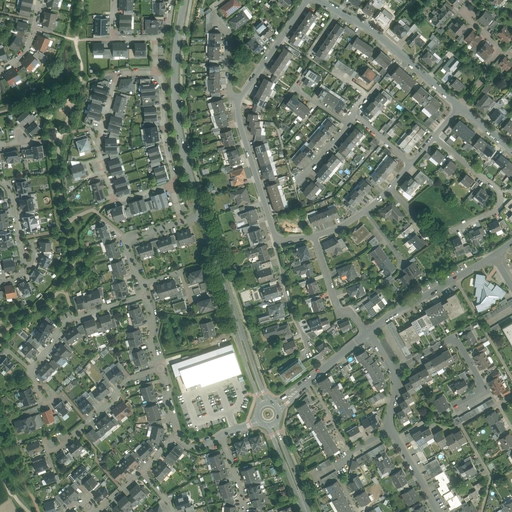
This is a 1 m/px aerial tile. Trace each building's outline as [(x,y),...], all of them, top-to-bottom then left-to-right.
[(230,0),(228,2),(228,3),(221,9),(226,16),(232,12),(231,11),(239,4),(236,0),(230,0)] [(369,0),(362,10),(370,16),(376,8),(375,8),(371,5),(374,2),(371,0),(369,0)] [(381,3),(380,2),(375,8),(376,8),(377,6),(380,8),(385,1),(383,0),(381,3)] [(386,0),(385,1),(380,8),(382,10),(385,7),(390,0),(386,0)] [(162,2),(156,2),(156,3),(156,13),(164,13),(164,10),(165,10),(165,6),(164,6),(164,2),(162,2)] [(453,8),(446,2),(444,5),(450,11),(451,11),(453,8)] [(444,5),(443,5),(440,9),(442,11),(439,14),(446,20),(449,16),(449,17),(451,15),(451,14),(453,12),(451,11),(450,11),(444,5)] [(382,13),(390,20),(393,17),(384,10),(382,13)] [(439,14),(434,10),(432,12),(434,15),(431,19),(433,21),(432,22),(431,23),(434,25),(435,24),(439,28),(441,26),(443,24),(442,24),(446,20),(439,14)] [(240,13),(230,21),(235,28),(240,24),(241,25),(249,19),(243,11),(240,13)] [(315,14),(310,11),(306,17),(312,22),(313,22),(317,17),(317,16),(315,14)] [(50,13),(45,12),(44,18),(54,21),(56,14),(50,13)] [(390,20),(382,13),(377,19),(385,26),(390,20)] [(487,13),(484,13),(478,19),(485,26),(487,24),(492,18),(493,18),(487,13)] [(312,22),(306,17),(302,23),(309,27),(312,22)] [(54,21),(44,18),(42,25),(43,25),(52,27),(53,27),(54,21)] [(492,18),(487,24),(490,27),(495,21),(492,18)] [(455,32),(463,23),(459,19),(454,24),(451,28),(455,32)] [(155,20),(147,20),(147,32),(158,32),(158,28),(157,28),(157,23),(159,23),(158,23),(158,20),(155,20)] [(495,21),(490,27),(493,30),(499,23),(496,20),(495,21)] [(28,24),(17,21),(17,22),(16,22),(15,25),(16,26),(15,30),(18,30),(18,31),(24,34),(25,32),(26,32),(28,24)] [(273,32),(267,26),(266,27),(262,22),(255,28),(260,33),(261,32),(264,34),(267,38),(267,37),(273,32)] [(408,31),(398,22),(393,29),(399,34),(398,35),(402,38),(408,31)] [(309,27),(302,23),(298,28),(305,33),(309,27)] [(332,31),(338,36),(339,36),(343,31),(345,28),(344,28),(337,23),(331,31),(332,31)] [(463,23),(455,32),(460,36),(462,34),(468,27),(463,23)] [(107,35),(107,25),(95,25),(95,35),(107,35)] [(345,25),(344,28),(345,28),(343,31),(350,36),(353,31),(345,25)] [(511,34),(504,27),(498,34),(506,42),(508,41),(509,41),(510,40),(510,39),(510,38),(511,35),(511,34)] [(305,33),(298,28),(294,34),(301,39),(305,33)] [(338,36),(332,31),(328,37),(335,41),(338,36)] [(466,38),(465,39),(465,40),(469,43),(477,35),(472,31),(466,38)] [(417,32),(415,34),(407,43),(411,46),(415,42),(420,47),(425,42),(419,37),(421,36),(417,32)] [(267,38),(264,34),(260,37),(265,43),(268,39),(267,37),(267,38)] [(301,39),(294,34),(290,40),(289,40),(291,41),(296,45),(297,44),(301,39)] [(477,35),(469,43),(473,47),(476,44),(481,39),(477,35)] [(49,40),(39,36),(37,41),(47,45),(49,40)] [(442,43),(435,36),(432,40),(436,43),(439,46),(442,43)] [(21,41),(16,37),(15,38),(9,46),(16,51),(22,42),(21,41)] [(335,41),(328,37),(324,42),(331,47),(335,41)] [(354,37),(346,49),(347,50),(351,49),(353,46),(352,45),(356,39),(354,37)] [(363,41),(357,37),(356,39),(352,45),(353,46),(358,49),(363,41)] [(262,47),(257,41),(254,44),(251,40),(246,44),(250,48),(251,47),(256,53),(262,47)] [(432,40),(427,45),(431,48),(436,43),(432,40)] [(47,45),(37,41),(34,47),(45,51),(47,45)] [(296,45),(291,41),(289,44),(298,50),(300,46),(297,44),(296,45)] [(368,44),(363,41),(358,49),(363,52),(368,44)] [(331,47),(324,42),(320,48),(327,53),(331,47)] [(103,44),(93,44),(93,54),(103,54),(103,49),(103,44)] [(146,44),(135,44),(135,49),(135,55),(146,55),(146,44)] [(374,48),(368,44),(363,52),(368,56),(369,56),(372,51),(374,48)] [(481,48),(477,52),(477,53),(481,56),(490,46),(487,44),(486,45),(485,44),(481,48)] [(427,45),(423,50),(425,55),(428,51),(431,48),(427,45)] [(11,53),(5,46),(3,48),(6,56),(9,55),(11,53)] [(479,46),(474,51),(473,53),(475,55),(477,53),(477,52),(481,48),(479,46)] [(481,56),(479,58),(482,61),(484,60),(485,59),(490,53),(492,51),(491,49),(492,48),(490,46),(481,56)] [(285,49),(285,48),(283,51),(281,54),(289,59),(292,54),(293,54),(292,53),(287,50),(285,49)] [(327,53),(320,48),(316,54),(317,55),(322,59),(323,59),(327,53)] [(450,59),(453,57),(456,53),(451,48),(445,55),(450,59)] [(372,51),(369,56),(368,56),(366,59),(369,60),(370,59),(372,57),(374,53),(372,51)] [(392,60),(381,51),(377,56),(375,59),(385,68),(392,60)] [(433,55),(428,51),(425,55),(422,58),(431,66),(435,61),(434,61),(436,58),(433,55)] [(490,53),(485,59),(484,60),(486,62),(492,55),(490,53)] [(38,62),(29,54),(26,59),(34,66),(38,62)] [(289,59),(281,54),(277,59),(285,64),(289,59)] [(322,59),(317,55),(313,60),(319,64),(322,59)] [(442,68),(447,72),(450,68),(454,71),(461,63),(457,60),(453,57),(450,59),(442,68)] [(507,59),(505,57),(502,60),(499,63),(499,64),(507,70),(511,64),(511,63),(509,61),(509,60),(507,58),(507,59)] [(34,66),(26,59),(22,63),(30,71),(34,66)] [(285,64),(277,59),(274,64),(282,70),(285,64)] [(282,70),(274,64),(270,70),(275,74),(278,76),(282,70)] [(403,70),(399,66),(391,75),(391,76),(395,79),(403,70)] [(29,74),(23,67),(20,69),(21,69),(25,74),(26,76),(29,74)] [(321,77),(307,68),(303,74),(307,78),(304,83),(309,87),(314,79),(318,82),(321,77)] [(377,74),(369,68),(361,76),(369,83),(377,74)] [(15,69),(9,72),(15,82),(20,79),(18,75),(15,69)] [(407,73),(403,70),(395,79),(399,83),(407,73)] [(15,82),(9,72),(4,75),(10,85),(15,82)] [(407,73),(399,83),(403,86),(411,77),(407,73)] [(413,79),(411,77),(403,86),(408,91),(412,86),(416,82),(413,79)] [(270,81),(265,78),(262,84),(270,89),(273,83),(270,81)] [(460,83),(456,79),(451,84),(459,91),(465,85),(461,82),(460,83)] [(132,80),(121,80),(118,90),(122,91),(133,90),(133,84),(132,80)] [(488,83),(481,91),(486,94),(493,87),(488,83)] [(105,94),(106,94),(108,87),(95,84),(93,91),(95,91),(105,94)] [(270,89),(262,84),(259,90),(267,94),(270,89)] [(417,91),(413,95),(420,101),(427,92),(421,87),(421,86),(417,91)] [(320,93),(318,97),(320,98),(324,100),(328,92),(323,89),(320,93)] [(267,94),(259,90),(256,96),(264,100),(267,94)] [(390,96),(384,90),(381,93),(387,99),(390,96)] [(103,100),(105,94),(95,91),(93,98),(103,100)] [(334,96),(328,92),(324,100),(323,100),(325,102),(326,101),(329,103),(334,96)] [(427,92),(420,101),(425,106),(433,97),(427,92)] [(381,93),(380,93),(376,98),(383,104),(387,99),(381,93)] [(486,94),(476,106),(484,113),(488,109),(486,107),(492,99),(486,94)] [(120,97),(117,96),(115,103),(124,105),(126,99),(126,98),(120,97)] [(264,100),(256,96),(253,102),(255,103),(261,106),(264,100)] [(301,102),(293,96),(289,101),(286,104),(286,105),(294,111),(301,102)] [(334,96),(329,103),(328,104),(331,106),(331,105),(334,107),(335,107),(339,100),(334,96)] [(425,106),(424,108),(432,114),(441,104),(433,97),(425,106)] [(383,104),(376,98),(371,103),(379,109),(383,104)] [(221,99),(213,102),(215,108),(223,106),(224,105),(223,103),(222,103),(221,99)] [(339,100),(335,107),(334,107),(334,108),(336,109),(337,109),(340,111),(339,111),(340,111),(342,108),(345,104),(339,100)] [(500,100),(494,107),(497,110),(498,110),(500,107),(504,104),(501,102),(502,102),(500,100)] [(306,106),(301,102),(294,111),(299,115),(306,106)] [(124,105),(115,103),(113,110),(116,111),(122,113),(122,112),(124,105)] [(379,109),(371,103),(367,107),(374,114),(379,109)] [(100,106),(91,104),(89,111),(99,113),(101,107),(100,106)] [(215,108),(211,109),(213,116),(215,115),(217,114),(224,112),(226,112),(225,109),(224,109),(223,106),(215,108)] [(306,106),(299,115),(303,118),(310,110),(306,106)] [(374,114),(367,107),(363,112),(364,114),(370,119),(374,114)] [(503,115),(501,118),(504,120),(506,118),(509,115),(500,107),(498,110),(504,116),(503,115)] [(26,110),(23,113),(23,112),(19,116),(20,116),(17,119),(22,124),(25,122),(27,121),(29,119),(28,119),(31,116),(30,115),(26,110)] [(89,111),(88,110),(86,117),(93,119),(99,120),(100,114),(99,113),(89,111)] [(497,110),(490,118),(497,124),(497,123),(501,118),(503,115),(504,116),(498,110),(497,110)] [(224,112),(217,114),(215,115),(217,121),(226,118),(226,119),(227,118),(226,115),(225,116),(224,112)] [(31,116),(28,119),(29,119),(27,121),(28,123),(35,117),(32,113),(30,115),(31,116)] [(370,119),(364,114),(361,117),(367,122),(370,119)] [(86,117),(85,116),(83,123),(92,125),(93,119),(86,117)] [(28,123),(30,125),(34,121),(37,119),(35,117),(28,123)] [(114,117),(111,117),(109,123),(119,126),(121,120),(121,119),(114,117)] [(217,121),(213,122),(215,128),(219,127),(220,127),(228,125),(228,122),(227,122),(226,119),(226,118),(217,121)] [(300,120),(292,129),(295,132),(303,123),(300,120)] [(467,126),(459,120),(452,129),(460,135),(467,126)] [(511,127),(511,122),(509,120),(503,127),(505,129),(506,128),(509,131),(511,127)] [(40,128),(34,121),(30,125),(26,129),(31,136),(32,135),(40,128)] [(332,123),(329,121),(325,126),(332,132),(331,132),(332,132),(334,130),(333,130),(336,126),(332,123)] [(119,126),(109,123),(107,130),(110,131),(118,133),(119,126)] [(289,127),(284,123),(281,128),(285,131),(289,127)] [(386,124),(381,129),(385,132),(390,127),(386,124)] [(421,127),(418,125),(413,130),(421,137),(426,132),(421,127)] [(152,127),(145,128),(146,135),(158,133),(157,126),(152,127)] [(332,132),(325,126),(321,131),(327,137),(328,137),(330,135),(329,135),(331,132),(332,132)] [(475,133),(467,126),(460,135),(468,142),(475,133)] [(363,135),(356,129),(355,130),(355,131),(353,134),(359,139),(363,135)] [(230,130),(221,133),(223,140),(232,137),(230,130)] [(421,137),(413,130),(409,136),(417,142),(421,137)] [(327,137),(321,131),(316,136),(323,142),(325,140),(325,139),(327,137)] [(158,133),(146,135),(147,142),(154,141),(159,140),(158,133)] [(359,139),(353,134),(352,133),(350,135),(351,136),(348,139),(355,144),(359,139)] [(409,136),(409,135),(405,140),(404,141),(412,147),(417,142),(409,136)] [(323,142),(316,136),(312,141),(316,144),(319,147),(321,145),(320,144),(323,142)] [(77,140),(75,141),(79,153),(84,151),(90,149),(91,149),(90,146),(88,141),(87,137),(86,138),(77,140)] [(232,137),(223,140),(225,146),(234,144),(232,137)] [(488,144),(480,137),(474,144),(475,145),(478,148),(482,151),(487,145),(488,144)] [(355,144),(348,139),(348,138),(346,141),(344,143),(344,144),(351,149),(355,144)] [(405,140),(404,140),(401,138),(396,143),(402,147),(404,149),(406,151),(408,152),(412,147),(404,141),(405,140)] [(449,138),(446,142),(450,146),(454,141),(449,138)] [(378,143),(373,139),(370,143),(375,147),(378,143)] [(351,149),(344,144),(344,143),(341,146),(341,147),(340,149),(339,149),(344,154),(347,156),(352,150),(351,149)] [(264,144),(255,146),(257,153),(266,151),(264,144)] [(487,145),(482,151),(485,153),(485,154),(488,157),(489,155),(491,156),(495,150),(493,149),(494,148),(491,146),(488,144),(487,145)] [(42,145),(31,147),(31,149),(25,150),(26,159),(33,158),(43,157),(42,145)] [(149,149),(148,149),(148,150),(150,156),(161,153),(159,146),(155,147),(149,149)] [(313,153),(307,147),(302,152),(309,158),(311,156),(313,153)] [(391,153),(385,148),(382,151),(388,156),(391,153)] [(236,149),(227,152),(229,159),(238,156),(236,149)] [(444,156),(437,150),(437,149),(431,156),(439,163),(445,156),(444,156)] [(13,152),(11,152),(6,152),(6,153),(6,156),(7,156),(7,158),(6,158),(6,162),(7,163),(11,162),(12,163),(15,163),(15,162),(20,161),(19,156),(18,156),(18,155),(18,154),(18,150),(13,150),(13,152)] [(266,151),(257,153),(259,160),(268,157),(266,151)] [(309,158),(302,152),(298,157),(304,162),(304,163),(305,163),(307,161),(306,160),(309,158)] [(338,152),(337,152),(335,155),(341,161),(342,161),(344,158),(342,156),(338,152)] [(161,153),(150,156),(152,163),(153,163),(159,161),(163,160),(161,153)] [(335,155),(334,155),(332,157),(333,157),(330,160),(337,166),(341,161),(335,155)] [(508,161),(501,155),(495,161),(495,162),(500,165),(499,166),(502,169),(508,161)] [(238,156),(229,159),(231,166),(240,163),(238,156)] [(268,157),(259,160),(261,166),(273,162),(271,156),(268,157)] [(304,162),(298,157),(293,162),(301,168),(303,166),(302,165),(304,163),(304,162)] [(398,163),(391,157),(386,163),(393,169),(395,167),(395,166),(398,163)] [(111,161),(108,162),(110,169),(120,165),(118,159),(111,161)] [(337,166),(330,160),(330,159),(328,162),(326,165),(333,171),(337,166)] [(444,168),(443,169),(447,171),(447,170),(451,173),(450,174),(451,175),(457,166),(450,160),(444,168)] [(511,164),(508,161),(502,169),(509,175),(510,176),(511,172),(511,164)] [(273,162),(261,166),(263,172),(272,169),(275,168),(273,162)] [(393,169),(386,163),(382,168),(389,174),(391,171),(393,169)] [(333,171),(326,165),(325,164),(324,167),(322,170),(328,176),(333,171)] [(72,167),(71,168),(72,173),(73,174),(74,177),(80,175),(85,174),(84,172),(83,170),(82,165),(80,165),(72,167)] [(120,165),(110,169),(112,175),(115,174),(122,172),(120,165)] [(155,168),(154,169),(156,175),(167,172),(165,165),(161,166),(155,168)] [(234,171),(231,172),(235,185),(244,183),(241,175),(245,174),(243,168),(234,171)] [(389,174),(382,168),(377,173),(385,179),(387,177),(386,176),(389,174)] [(272,169),(263,172),(265,178),(268,177),(274,175),(272,169)] [(328,176),(322,170),(321,169),(319,172),(320,172),(317,175),(317,174),(319,177),(324,181),(328,176)] [(428,177),(421,171),(413,179),(419,184),(421,186),(428,177)] [(167,172),(156,175),(158,182),(159,182),(165,180),(169,179),(167,172)] [(385,179),(377,173),(373,178),(378,183),(380,184),(382,181),(383,181),(385,179)] [(474,181),(466,174),(461,181),(468,188),(474,181)] [(509,175),(503,181),(507,184),(511,179),(509,177),(510,176),(509,175)] [(413,179),(410,176),(401,187),(410,194),(419,184),(413,179)] [(117,180),(114,181),(116,188),(126,185),(124,178),(117,180)] [(321,184),(318,180),(315,184),(320,188),(319,188),(322,190),(325,187),(321,184)] [(18,182),(16,182),(17,186),(17,187),(17,189),(17,190),(18,193),(21,193),(27,192),(27,188),(28,188),(28,184),(27,184),(26,181),(18,182)] [(370,185),(365,181),(360,186),(368,192),(370,190),(369,190),(372,186),(370,185)] [(100,183),(99,182),(92,184),(95,195),(94,195),(96,200),(104,198),(101,187),(103,187),(101,182),(100,183)] [(315,184),(313,182),(310,185),(309,185),(307,187),(315,193),(319,188),(320,188),(315,184)] [(271,185),(267,186),(268,188),(269,188),(270,192),(279,189),(277,183),(271,185)] [(126,185),(116,188),(118,194),(121,193),(128,191),(126,185)] [(368,192),(360,186),(356,191),(363,197),(365,194),(366,194),(368,192)] [(315,193),(307,187),(306,189),(303,193),(310,199),(315,193)] [(246,188),(230,193),(232,199),(238,197),(240,204),(250,201),(246,188)] [(484,190),(481,188),(478,192),(475,196),(483,203),(489,196),(484,191),(484,190)] [(279,189),(270,192),(269,192),(270,195),(271,194),(272,198),(280,196),(279,189)] [(474,190),(468,198),(471,200),(475,196),(478,192),(475,190),(474,190)] [(363,197),(356,191),(352,196),(359,202),(361,200),(360,200),(363,197)] [(165,192),(158,194),(162,207),(168,205),(169,205),(166,197),(165,192)] [(158,194),(152,196),(153,200),(155,208),(156,209),(162,207),(158,194)] [(280,196),(272,198),(271,198),(272,201),(273,200),(274,204),(282,202),(280,196)] [(359,202),(352,196),(347,201),(352,206),(354,207),(357,204),(359,202)] [(22,199),(22,200),(19,200),(21,208),(25,207),(26,210),(32,209),(33,209),(32,203),(33,202),(32,198),(31,198),(22,199)] [(143,199),(136,201),(139,211),(146,209),(144,202),(143,199)] [(136,201),(130,203),(131,206),(133,213),(139,211),(136,201)] [(282,202),(274,204),(273,204),(274,207),(275,207),(276,211),(279,210),(284,208),(282,202)] [(404,216),(392,203),(381,212),(385,218),(391,213),(396,218),(398,221),(404,216)] [(122,206),(112,209),(116,221),(126,218),(122,206)] [(335,207),(329,210),(332,219),(335,218),(335,217),(339,216),(335,207)] [(256,209),(246,212),(249,222),(259,219),(256,209)] [(329,210),(323,212),(326,221),(329,219),(330,220),(332,219),(329,210)] [(323,212),(317,215),(320,224),(323,223),(323,222),(326,221),(323,212)] [(317,215),(310,218),(311,219),(313,226),(317,224),(318,225),(320,224),(317,215)] [(24,224),(36,222),(36,219),(34,219),(34,216),(26,217),(22,218),(24,224)] [(498,221),(489,225),(491,230),(493,229),(494,232),(502,229),(498,221)] [(36,222),(24,224),(25,231),(34,229),(36,229),(35,225),(37,225),(36,222)] [(105,226),(104,225),(100,226),(100,227),(97,228),(99,238),(101,237),(109,235),(108,232),(108,231),(107,229),(106,226),(105,226)] [(405,230),(404,231),(408,235),(415,230),(411,225),(405,230)] [(370,233),(364,226),(356,232),(355,230),(354,230),(355,231),(351,235),(355,240),(356,239),(356,240),(357,239),(359,242),(362,239),(363,240),(367,236),(370,233)] [(260,228),(248,232),(247,227),(242,228),(244,234),(245,234),(247,234),(248,235),(251,234),(252,239),(253,242),(258,241),(264,239),(260,228)] [(479,230),(469,234),(468,234),(474,246),(479,244),(477,239),(482,237),(483,237),(479,229),(479,230)] [(190,230),(184,232),(187,243),(193,241),(192,236),(190,230)] [(184,232),(177,234),(179,239),(181,245),(187,243),(184,232)] [(420,240),(416,235),(406,243),(409,248),(414,244),(418,249),(426,242),(422,238),(420,240)] [(171,237),(165,239),(168,249),(174,247),(173,244),(171,237)] [(336,237),(323,243),(328,254),(334,250),(336,255),(343,252),(341,249),(338,242),(336,237)] [(379,242),(375,237),(369,242),(373,247),(379,242)] [(463,244),(461,238),(453,241),(457,249),(454,250),(456,255),(468,251),(466,246),(463,247),(462,244),(463,244)] [(12,239),(0,240),(0,241),(1,247),(9,246),(13,245),(12,239)] [(158,241),(160,248),(161,251),(168,249),(165,239),(158,241)] [(343,240),(338,242),(341,249),(346,246),(343,240)] [(45,241),(44,242),(40,242),(39,250),(44,250),(50,250),(50,245),(49,245),(49,243),(47,241),(45,241)] [(112,243),(105,245),(106,245),(107,251),(117,248),(115,242),(112,243)] [(151,243),(145,245),(148,255),(154,253),(153,250),(151,243)] [(139,247),(141,254),(142,257),(148,255),(145,245),(139,247)] [(258,247),(257,247),(258,248),(250,250),(250,251),(252,256),(260,253),(262,260),(270,258),(266,245),(258,247)] [(306,246),(298,249),(298,248),(296,248),(296,249),(293,250),(295,255),(299,253),(301,260),(299,260),(310,257),(306,246)] [(379,246),(375,249),(369,253),(378,264),(387,257),(379,246)] [(117,248),(107,251),(109,257),(112,256),(119,254),(117,248)] [(50,259),(43,256),(43,257),(42,256),(39,264),(47,267),(50,259)] [(396,268),(387,257),(378,264),(386,275),(390,273),(396,268)] [(13,261),(3,263),(4,271),(14,269),(13,261)] [(120,261),(112,264),(114,270),(124,267),(122,261),(120,261)] [(271,261),(261,264),(263,270),(269,268),(269,269),(273,267),(271,261)] [(301,266),(297,268),(299,273),(300,275),(307,272),(308,276),(314,274),(311,263),(301,266)] [(352,263),(337,270),(340,277),(346,275),(349,280),(357,276),(352,263)] [(413,263),(405,269),(408,273),(407,273),(411,278),(419,273),(413,263)] [(124,267),(114,270),(116,276),(124,274),(125,273),(124,267)] [(263,270),(258,272),(261,282),(259,282),(270,279),(273,278),(272,278),(269,269),(269,268),(263,270)] [(37,270),(35,269),(34,271),(33,270),(30,276),(33,278),(32,279),(37,282),(38,281),(39,282),(43,277),(42,276),(43,274),(40,273),(41,272),(38,270),(38,271),(37,270)] [(202,269),(191,272),(192,278),(191,279),(192,283),(205,279),(202,269)] [(391,275),(385,279),(387,282),(393,278),(390,273),(389,273),(391,275)] [(407,273),(400,278),(406,286),(413,281),(411,278),(407,273)] [(495,286),(490,283),(489,284),(484,281),(485,275),(476,274),(474,287),(476,287),(475,296),(477,296),(476,303),(478,303),(477,304),(476,305),(478,312),(486,309),(485,307),(491,305),(490,304),(496,302),(495,300),(500,298),(501,299),(506,292),(497,285),(495,286)] [(174,280),(166,283),(169,295),(176,293),(178,292),(177,288),(174,280)] [(316,280),(308,283),(310,287),(309,288),(311,293),(320,290),(316,280)] [(25,281),(23,282),(23,281),(20,283),(18,284),(19,286),(23,294),(31,290),(27,282),(26,283),(25,281)] [(117,283),(114,284),(116,290),(126,287),(124,281),(117,283)] [(166,283),(157,286),(159,291),(161,298),(169,295),(166,283)] [(361,283),(348,289),(351,296),(358,293),(360,296),(366,294),(361,283)] [(12,285),(4,286),(6,298),(16,296),(15,292),(14,292),(14,289),(13,289),(12,285)] [(271,287),(263,290),(266,299),(270,298),(270,297),(277,294),(275,286),(271,287)] [(126,287),(116,290),(118,296),(125,294),(128,293),(126,287)] [(99,290),(93,292),(96,304),(102,302),(101,296),(99,290)] [(159,291),(152,293),(155,301),(161,299),(161,298),(159,291)] [(375,291),(367,296),(369,299),(377,294),(375,291)] [(93,292),(86,294),(87,297),(90,305),(90,306),(96,304),(93,292)] [(377,294),(369,299),(370,300),(364,305),(370,313),(369,313),(372,316),(377,313),(375,311),(380,308),(381,308),(385,305),(381,299),(382,299),(381,299),(383,298),(381,295),(380,297),(378,294),(378,293),(377,294)] [(455,293),(447,298),(448,301),(442,304),(449,316),(451,319),(465,311),(455,293)] [(77,297),(79,305),(80,308),(87,307),(83,295),(77,297)] [(321,297),(313,300),(314,305),(313,305),(315,311),(325,307),(321,297)] [(211,298),(198,302),(199,305),(201,306),(202,311),(214,308),(211,298)] [(501,305),(494,309),(497,314),(511,305),(511,303),(510,300),(507,302),(501,305)] [(182,302),(173,304),(175,311),(187,307),(185,301),(182,302)] [(441,301),(425,310),(427,313),(433,325),(434,325),(449,316),(442,304),(441,301)] [(269,307),(268,307),(270,312),(274,311),(276,317),(285,314),(282,303),(276,305),(269,307)] [(138,308),(129,310),(131,317),(141,314),(139,307),(138,308)] [(494,309),(481,317),(484,322),(497,314),(494,309)] [(433,325),(427,313),(421,316),(428,327),(428,326),(428,327),(433,325)] [(53,321),(46,314),(43,321),(51,325),(53,321)] [(110,314),(105,316),(109,327),(113,326),(111,319),(110,314)] [(141,314),(131,317),(133,323),(142,320),(143,320),(141,314)] [(270,314),(258,318),(260,324),(286,316),(285,314),(276,317),(272,318),(272,317),(271,316),(271,317),(270,314)] [(511,315),(503,321),(506,326),(511,322),(511,315)] [(105,316),(100,317),(102,322),(104,329),(109,327),(105,316)] [(421,316),(416,319),(422,329),(422,330),(423,331),(424,333),(429,331),(428,329),(429,328),(428,327),(428,326),(428,327),(421,316)] [(319,318),(310,321),(313,331),(314,330),(318,336),(324,331),(322,328),(323,327),(321,322),(319,318)] [(96,323),(94,319),(90,320),(93,332),(98,331),(98,330),(96,323)] [(422,329),(416,319),(411,322),(412,324),(413,324),(418,333),(423,331),(422,330),(422,329)] [(43,321),(43,320),(39,327),(50,333),(53,326),(51,325),(43,321)] [(90,320),(85,322),(86,326),(89,333),(93,332),(90,320)] [(328,320),(321,322),(323,327),(322,328),(324,331),(326,329),(330,326),(328,320)] [(348,320),(339,324),(342,331),(349,328),(349,329),(352,327),(348,320)] [(212,321),(202,324),(205,336),(205,337),(208,336),(215,335),(212,321)] [(503,321),(488,330),(490,335),(502,328),(506,326),(503,321)] [(511,322),(506,326),(502,328),(511,343),(511,342),(511,322)] [(279,324),(264,329),(264,330),(266,329),(268,335),(283,330),(284,336),(285,336),(291,334),(288,324),(279,327),(279,324)] [(330,326),(326,329),(328,332),(333,328),(335,326),(334,324),(330,326)] [(412,324),(406,328),(414,342),(420,338),(418,333),(413,324),(412,324)] [(83,325),(79,326),(79,327),(77,328),(82,335),(83,334),(85,333),(84,327),(83,325)] [(37,332),(46,337),(47,338),(50,333),(39,327),(37,332)] [(76,327),(71,331),(77,339),(82,336),(82,335),(77,328),(76,327)] [(414,342),(406,328),(399,332),(400,335),(402,338),(403,340),(405,343),(406,346),(407,346),(414,342)] [(129,332),(128,333),(130,339),(130,340),(140,336),(140,337),(141,336),(139,329),(138,330),(129,332)] [(313,331),(306,333),(312,340),(318,336),(314,330),(313,331)] [(77,339),(71,331),(65,335),(66,336),(71,343),(77,339)] [(466,333),(463,335),(465,339),(464,339),(466,342),(468,345),(476,340),(470,331),(466,333)] [(46,337),(37,332),(34,336),(38,338),(37,339),(41,341),(40,342),(44,344),(45,341),(46,337)] [(71,343),(66,336),(65,336),(62,339),(66,343),(68,345),(70,343),(71,343)] [(140,336),(130,340),(130,339),(129,340),(131,346),(138,344),(142,343),(140,337),(140,336)] [(40,345),(33,339),(30,343),(36,349),(40,345)] [(295,340),(291,342),(288,343),(288,342),(284,344),(284,345),(286,351),(291,349),(292,352),(298,350),(295,340)] [(331,349),(325,341),(317,348),(321,353),(322,354),(325,352),(326,353),(331,349)] [(30,343),(29,343),(22,351),(30,357),(33,354),(34,354),(36,352),(35,351),(37,350),(36,349),(30,343)] [(68,345),(66,343),(64,346),(70,352),(72,350),(68,345)] [(64,346),(62,344),(57,349),(58,351),(58,350),(67,360),(66,359),(71,353),(70,352),(64,346)] [(232,345),(172,365),(176,376),(181,374),(186,387),(200,382),(202,386),(241,373),(234,352),(232,345)] [(67,360),(58,350),(58,351),(53,356),(55,358),(61,365),(62,365),(67,360)] [(140,351),(133,353),(135,359),(144,356),(142,350),(140,351)] [(448,350),(443,354),(448,363),(454,360),(452,356),(448,350)] [(365,351),(356,356),(359,362),(361,361),(369,356),(365,351)] [(480,354),(474,357),(478,363),(487,358),(483,352),(480,354)] [(321,353),(314,357),(317,362),(324,358),(322,354),(321,353)] [(443,354),(437,357),(443,368),(449,364),(448,363),(443,354)] [(369,356),(361,361),(364,367),(366,366),(374,362),(370,355),(369,356)] [(144,356),(135,359),(137,365),(139,364),(146,362),(144,356)] [(14,364),(7,357),(4,360),(0,364),(0,365),(7,372),(14,364)] [(314,357),(308,360),(311,365),(317,362),(314,357)] [(437,357),(430,361),(436,370),(436,371),(443,368),(437,357)] [(487,358),(478,363),(481,369),(487,366),(490,364),(493,362),(491,358),(489,357),(487,358)] [(61,365),(55,358),(52,361),(59,367),(61,365)] [(299,359),(280,373),(287,382),(306,368),(302,363),(299,359)] [(58,366),(52,360),(49,363),(55,370),(58,366)] [(308,360),(302,363),(306,368),(311,365),(308,360)] [(374,362),(366,366),(369,372),(378,366),(375,361),(374,362)] [(430,361),(424,364),(426,368),(430,374),(436,370),(430,361)] [(49,363),(48,362),(43,367),(50,374),(55,370),(49,363)] [(125,369),(119,362),(115,365),(117,366),(121,371),(125,369)] [(493,362),(490,364),(487,366),(489,370),(496,367),(493,362)] [(121,371),(117,366),(112,370),(119,379),(124,375),(121,371)] [(276,366),(271,369),(274,374),(279,371),(276,366)] [(378,366),(369,372),(373,377),(382,372),(378,366)] [(50,374),(43,367),(38,371),(39,372),(46,379),(50,374)] [(430,374),(426,368),(420,371),(426,380),(427,382),(426,381),(432,378),(432,379),(433,379),(430,374)] [(119,379),(112,370),(107,374),(111,380),(114,383),(119,379)] [(420,371),(415,375),(420,384),(426,380),(420,371)] [(46,379),(39,372),(36,375),(43,381),(46,379)] [(107,374),(106,372),(102,375),(106,379),(108,382),(111,380),(107,374)] [(382,372),(373,377),(376,383),(383,379),(385,378),(382,372)] [(464,372),(458,375),(462,381),(465,380),(468,379),(464,372)] [(420,384),(415,375),(409,378),(411,381),(414,387),(420,384)] [(327,377),(318,382),(321,387),(331,382),(329,379),(328,379),(327,377)] [(494,379),(489,382),(492,388),(501,383),(498,377),(494,379)] [(106,379),(102,382),(103,383),(108,389),(111,386),(108,382),(106,379)] [(376,383),(374,384),(378,390),(379,390),(381,392),(383,391),(384,390),(383,388),(387,385),(383,379),(376,383)] [(460,381),(454,384),(455,386),(451,388),(453,391),(456,390),(459,395),(469,389),(466,383),(465,380),(462,381),(461,382),(460,381)] [(411,381),(405,385),(408,391),(410,394),(416,390),(414,387),(411,381)] [(331,382),(321,387),(324,392),(328,390),(333,387),(332,385),(331,382)] [(103,383),(98,388),(105,396),(106,395),(106,394),(110,391),(108,389),(103,383)] [(501,383),(492,388),(496,394),(501,391),(505,389),(501,383)] [(333,387),(328,390),(328,391),(330,395),(339,390),(338,387),(339,387),(337,384),(333,387)] [(144,387),(141,388),(143,394),(153,391),(151,385),(144,387)] [(508,387),(505,389),(501,391),(504,395),(510,392),(508,387)] [(21,399),(33,395),(30,388),(24,390),(19,392),(21,396),(20,397),(21,399)] [(105,396),(98,388),(93,392),(92,392),(96,396),(99,400),(100,400),(102,399),(102,398),(105,396)] [(339,390),(330,395),(332,398),(333,400),(343,394),(341,391),(341,392),(339,390)] [(153,391),(143,394),(145,400),(148,400),(155,397),(153,391)] [(408,391),(402,394),(406,400),(407,403),(413,400),(410,394),(408,391)] [(343,394),(333,400),(334,401),(336,404),(345,399),(344,397),(345,397),(343,394)] [(33,395),(21,399),(22,401),(23,401),(24,405),(30,403),(35,401),(33,395)] [(93,399),(90,396),(86,399),(92,406),(96,403),(93,399)] [(307,396),(301,402),(302,405),(306,402),(307,404),(308,403),(309,404),(311,403),(310,400),(307,396)] [(442,396),(433,401),(440,412),(449,407),(442,396)] [(85,398),(78,404),(85,413),(88,410),(89,411),(91,409),(91,408),(93,407),(92,406),(86,399),(85,398)] [(345,399),(336,404),(338,408),(339,409),(348,403),(347,401),(346,401),(345,399)] [(406,400),(400,404),(403,410),(405,413),(411,409),(407,403),(406,400)] [(65,404),(62,401),(61,401),(56,405),(56,406),(55,406),(60,412),(59,413),(62,417),(70,410),(65,404)] [(134,408),(128,401),(125,404),(131,410),(134,408)] [(125,404),(124,402),(118,406),(125,415),(131,410),(125,404)] [(302,405),(296,408),(298,411),(299,410),(300,412),(309,407),(307,404),(306,402),(302,405)] [(348,403),(339,409),(339,411),(341,414),(350,409),(349,407),(350,406),(348,403)] [(151,406),(146,407),(146,408),(148,414),(160,410),(159,407),(158,408),(157,404),(151,406)] [(125,415),(118,406),(113,410),(114,412),(120,419),(125,415)] [(309,407),(300,412),(301,414),(300,415),(302,418),(312,412),(311,410),(309,407)] [(50,409),(42,412),(46,423),(54,420),(53,417),(50,409)] [(350,409),(341,414),(343,417),(344,419),(354,413),(352,410),(352,411),(350,409)] [(160,410),(148,414),(150,420),(155,418),(160,417),(159,413),(161,413),(160,410)] [(403,410),(397,413),(402,422),(408,419),(405,413),(403,410)] [(494,411),(488,415),(489,419),(487,420),(490,425),(501,419),(498,413),(496,414),(495,411),(494,411)] [(120,419),(114,412),(112,414),(119,423),(117,421),(120,419)] [(312,412),(302,418),(304,420),(306,422),(315,417),(313,413),(312,412)] [(374,414),(368,418),(374,429),(380,425),(378,421),(375,416),(374,414)] [(31,417),(32,422),(35,421),(35,423),(39,422),(39,420),(37,415),(31,417)] [(112,420),(107,415),(102,419),(109,428),(115,424),(112,420)] [(31,417),(30,417),(15,423),(18,430),(23,428),(25,429),(26,432),(28,433),(30,432),(31,431),(31,430),(41,427),(41,426),(39,422),(35,423),(35,421),(32,422),(31,417)] [(315,417),(306,422),(307,424),(306,424),(308,427),(312,425),(317,422),(316,420),(315,417)] [(374,429),(368,418),(362,421),(363,425),(367,430),(368,432),(374,429)] [(109,428),(102,419),(96,423),(101,429),(104,433),(109,428)] [(317,422),(312,425),(313,427),(314,430),(324,424),(321,419),(321,420),(317,422)] [(501,419),(490,425),(493,430),(495,428),(498,433),(500,431),(505,429),(503,425),(504,424),(501,419)] [(324,424),(314,430),(316,433),(317,432),(318,434),(327,429),(324,424)] [(164,428),(154,426),(152,431),(163,434),(164,428)] [(357,426),(348,431),(350,435),(349,436),(351,439),(355,437),(356,439),(360,437),(359,435),(361,434),(358,427),(357,426)] [(421,432),(425,439),(427,441),(434,437),(433,435),(429,428),(421,432)] [(96,433),(93,429),(87,434),(93,442),(99,437),(96,433)] [(327,429),(318,434),(319,436),(318,437),(320,439),(329,434),(327,429)] [(421,432),(414,436),(413,435),(413,436),(415,439),(417,442),(418,444),(418,445),(419,445),(418,444),(425,439),(421,432),(421,430),(420,431),(421,432)] [(450,448),(445,437),(441,430),(433,435),(434,437),(441,449),(445,447),(446,450),(450,448)] [(461,430),(454,434),(460,444),(459,443),(465,439),(466,440),(461,430)] [(163,434),(152,431),(151,437),(152,437),(160,439),(161,439),(163,434)] [(445,437),(450,448),(453,452),(461,447),(460,444),(454,434),(453,432),(445,437)] [(329,434),(320,439),(321,442),(322,442),(323,444),(332,438),(329,434)] [(511,438),(509,434),(499,439),(505,449),(507,448),(511,444),(511,438)] [(250,438),(251,442),(254,449),(263,446),(260,435),(250,438)] [(332,438),(323,444),(324,446),(325,449),(335,443),(332,438)] [(78,439),(66,449),(69,453),(71,451),(76,457),(85,449),(80,442),(78,439)] [(90,450),(82,440),(80,442),(85,449),(88,452),(90,450)] [(155,446),(149,440),(146,442),(147,442),(152,448),(155,446)] [(244,440),(235,443),(238,454),(248,451),(246,444),(244,440)] [(39,441),(27,446),(31,454),(39,450),(42,449),(39,441)] [(152,448),(147,442),(142,447),(149,454),(154,450),(152,448)] [(325,449),(323,450),(327,456),(339,450),(335,443),(325,449)] [(185,451),(178,445),(176,447),(182,453),(185,451)] [(176,447),(175,446),(170,451),(178,458),(182,453),(176,447)] [(149,454),(142,447),(137,451),(143,457),(144,459),(149,454)] [(63,451),(56,457),(62,464),(69,458),(66,455),(63,451)] [(143,457),(137,451),(134,453),(138,457),(140,460),(143,457)] [(178,458),(170,451),(166,457),(167,457),(173,463),(178,458)] [(215,455),(209,457),(211,463),(222,460),(220,453),(215,455)] [(380,456),(374,459),(380,469),(377,471),(380,475),(387,471),(393,468),(388,458),(385,453),(380,456)] [(135,459),(131,455),(126,459),(134,468),(139,464),(135,459)] [(173,463),(167,457),(165,460),(168,463),(171,466),(174,463),(173,463)] [(42,459),(34,463),(35,463),(36,466),(35,466),(37,472),(49,468),(45,458),(42,459)] [(134,468),(126,459),(122,463),(123,465),(129,472),(134,468)] [(222,460),(211,463),(213,470),(215,469),(224,466),(222,460)] [(436,460),(425,466),(430,475),(435,472),(437,475),(442,472),(436,460)] [(466,463),(458,467),(460,472),(461,472),(465,470),(469,476),(476,472),(477,472),(473,466),(470,460),(466,463)] [(166,466),(162,462),(157,467),(166,474),(170,470),(171,470),(166,466)] [(83,465),(75,473),(75,474),(73,476),(76,480),(78,478),(80,479),(89,471),(83,465)] [(129,472),(123,465),(121,468),(127,474),(129,472)] [(166,474),(157,467),(153,471),(157,475),(162,479),(166,474)] [(253,467),(242,471),(246,482),(254,480),(257,479),(253,467)] [(118,470),(116,468),(112,473),(119,481),(124,477),(118,470)] [(127,474),(121,468),(118,470),(124,477),(127,474)] [(225,469),(216,472),(214,473),(216,479),(222,477),(227,475),(225,469)] [(402,470),(390,477),(397,488),(399,487),(406,483),(406,482),(403,476),(405,475),(402,470)] [(437,475),(434,476),(436,480),(438,479),(445,474),(443,471),(442,472),(437,475)] [(54,472),(44,476),(47,484),(56,480),(57,480),(55,475),(54,472)] [(73,476),(71,473),(68,475),(74,482),(77,480),(76,480),(73,476)] [(445,474),(438,479),(440,483),(438,483),(440,487),(437,488),(442,495),(443,495),(450,491),(446,484),(447,483),(445,480),(448,479),(445,474)] [(358,475),(353,478),(353,479),(354,480),(355,481),(349,484),(353,490),(358,487),(359,488),(363,485),(358,475)] [(91,477),(84,484),(90,490),(92,488),(97,483),(91,477)] [(480,482),(475,485),(474,485),(473,486),(476,490),(471,493),(473,498),(471,499),(473,504),(475,507),(478,505),(477,503),(479,502),(479,501),(478,500),(480,499),(480,498),(479,496),(481,495),(481,492),(480,489),(483,487),(479,479),(478,480),(480,482)] [(336,481),(327,486),(331,493),(332,493),(331,492),(340,487),(336,481)] [(97,483),(92,488),(94,490),(95,490),(101,484),(100,484),(99,482),(97,483)] [(228,483),(220,485),(222,491),(231,488),(229,482),(228,483)] [(101,484),(95,490),(97,492),(102,487),(104,486),(101,484),(100,484),(101,484)] [(253,487),(248,488),(250,493),(261,489),(260,485),(260,484),(253,487)] [(141,488),(138,485),(134,488),(142,497),(146,494),(141,488)] [(75,490),(71,486),(65,491),(73,500),(79,495),(75,490)] [(149,493),(143,486),(141,488),(146,494),(147,495),(149,493)] [(97,492),(94,495),(99,501),(108,493),(107,492),(107,490),(105,488),(103,488),(102,487),(97,492)] [(340,487),(331,492),(332,493),(331,493),(335,499),(343,495),(344,494),(340,487)] [(142,497),(134,488),(130,491),(133,495),(138,500),(142,497)] [(231,488),(222,491),(224,498),(232,495),(233,494),(231,488)] [(405,493),(402,494),(409,505),(418,500),(414,493),(415,492),(412,488),(410,489),(405,493)] [(261,489),(250,493),(251,498),(256,496),(263,494),(261,489)] [(454,496),(451,490),(450,491),(443,495),(446,501),(448,500),(449,502),(448,502),(450,506),(448,508),(450,511),(451,511),(456,508),(462,504),(457,494),(454,496)] [(73,500),(65,491),(60,495),(68,504),(73,500)] [(365,491),(356,496),(362,506),(371,501),(365,491)] [(129,499),(126,495),(122,499),(130,508),(134,505),(134,504),(129,499)] [(138,500),(133,495),(131,497),(137,504),(139,501),(138,500)] [(343,495),(335,499),(333,500),(337,506),(346,501),(343,495)] [(65,503),(59,496),(56,499),(62,505),(65,503)] [(137,504),(131,497),(129,499),(134,504),(134,505),(135,506),(137,504)] [(184,500),(183,497),(178,498),(179,499),(175,500),(178,509),(183,508),(182,507),(184,507),(185,507),(191,506),(190,505),(188,498),(187,499),(184,500)] [(257,499),(253,500),(255,506),(257,506),(263,504),(265,503),(263,497),(257,499)] [(56,499),(53,501),(56,511),(60,510),(59,508),(62,505),(56,499)] [(130,508),(122,499),(118,502),(121,506),(126,511),(130,508)] [(53,501),(45,503),(47,511),(56,511),(53,501)] [(346,501),(337,506),(340,511),(342,511),(350,508),(346,501)] [(420,502),(412,507),(414,511),(422,506),(420,502)]
